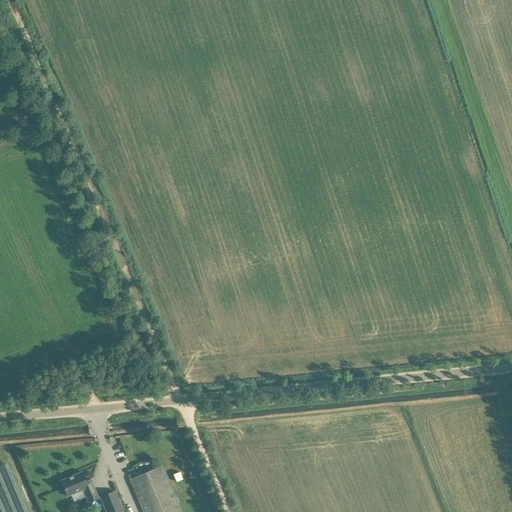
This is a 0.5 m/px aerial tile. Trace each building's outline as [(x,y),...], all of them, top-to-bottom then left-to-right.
[(167,437),(170,444),(176,442),(173,434),(167,437)] [(162,466),(130,479),(134,488),(143,511),(181,511),(162,468),(162,466)] [(98,499),(94,489),(90,480),(86,481),(82,472),(60,481),(67,497),(83,490),(88,503),(98,499)] [(101,498),(106,511),(125,511),(117,492),(101,498)] [(28,511),(23,499),(18,501),(19,502),(21,502),(24,509),(22,510),(23,511),(28,511)]
